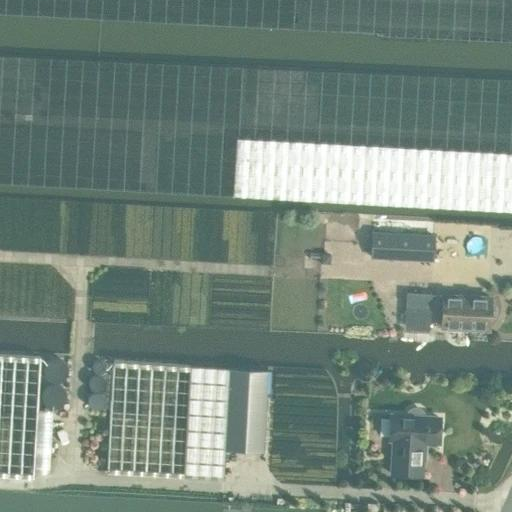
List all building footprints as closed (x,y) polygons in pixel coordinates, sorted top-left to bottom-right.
[(511,149),(238,133),(234,191),(511,207),(511,149)] [(491,268),(493,226),(466,225),(465,267),(491,268)] [(434,261),(435,234),(371,231),(370,258),(434,261)] [(430,306),(431,294),(406,293),(405,305),(430,306)] [(488,330),(490,297),(443,295),(441,327),(488,330)] [(0,475),(33,477),(39,356),(0,353),(0,475)] [(263,452),(267,371),(229,368),(112,361),(106,472),(222,479),(224,449),(263,452)] [(423,417),(423,414),(421,411),(419,409),(417,408),(414,408),(411,409),(409,411),(407,413),(406,416),(390,415),(388,439),(398,440),(397,457),(391,457),(390,474),(421,475),(423,444),(434,444),(435,442),(438,442),(440,418),(423,417)] [(376,511),(377,503),(367,503),(366,511),(376,511)]
